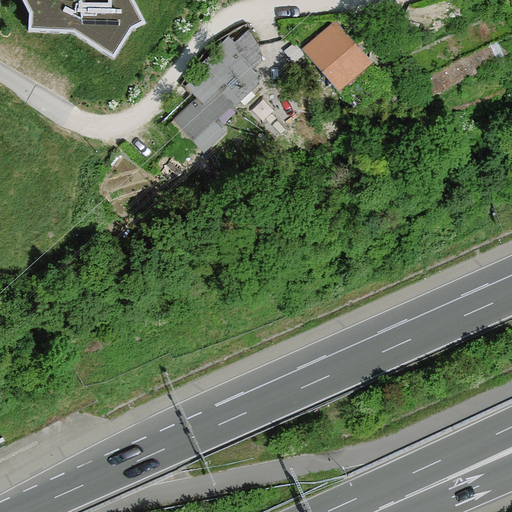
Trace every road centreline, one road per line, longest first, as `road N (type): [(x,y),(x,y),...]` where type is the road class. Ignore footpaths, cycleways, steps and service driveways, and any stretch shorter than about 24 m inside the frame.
road 1 (motorway): [(511,294),(23,511)]
road 2 (track): [(385,0),(231,17),(117,126),(84,125),(0,73)]
road 3 (motorway): [(327,511),(511,427)]
road 4 (motorway): [(378,511),(511,459)]
